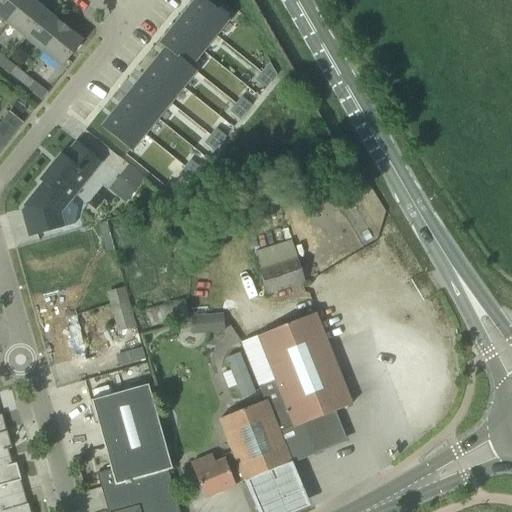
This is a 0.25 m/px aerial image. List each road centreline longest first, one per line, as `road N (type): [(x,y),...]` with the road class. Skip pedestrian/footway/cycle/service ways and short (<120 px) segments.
road 1 (residential): [(97,0),(114,10),(119,31),(0,179)]
road 2 (secondary): [(385,156),(297,0)]
road 3 (secondary): [(385,156),(474,300)]
road 4 (residential): [(24,355),(72,511)]
